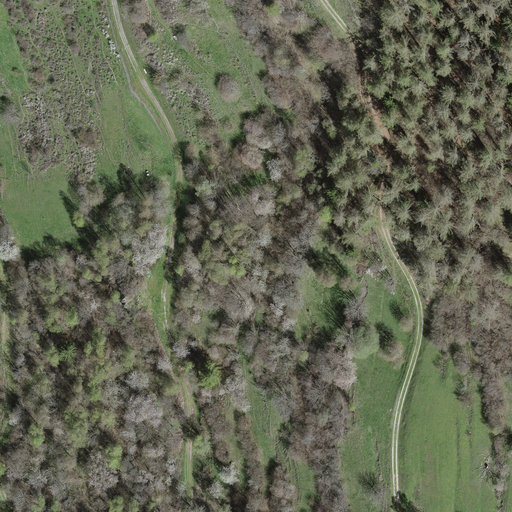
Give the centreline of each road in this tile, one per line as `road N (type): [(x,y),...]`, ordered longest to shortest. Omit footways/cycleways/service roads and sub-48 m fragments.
road 1 (track): [(186,511),(189,451),(163,314),(183,159),(127,51),(112,0)]
road 2 (track): [(322,0),(370,75),(386,244),(422,322),(400,405),(396,500)]
road 3 (track): [(0,266),(0,399)]
